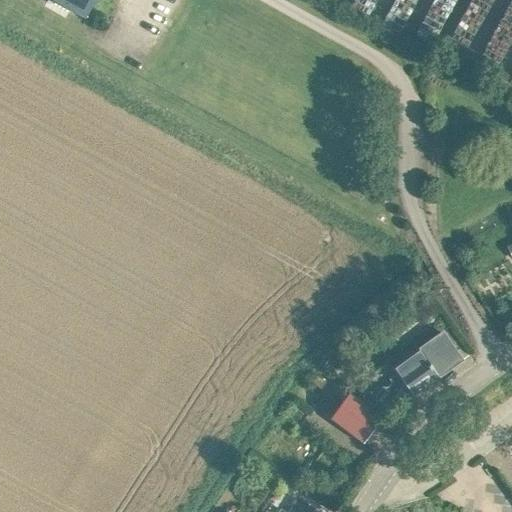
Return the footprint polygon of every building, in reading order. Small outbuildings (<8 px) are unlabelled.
[(51,0),(86,19),(95,0),(51,0)] [(376,403),(370,410),(382,419),(405,385),(413,396),(461,361),(460,359),(450,344),(442,334),(394,369),(397,374),(388,379),(391,383),(387,388),(381,387),(374,397),(376,403)] [(349,395),(330,420),(364,444),(382,419),(370,410),(349,395)] [(484,448),(494,464),(504,457),(494,442),(484,448)] [(244,511),(247,507),(253,510),(257,499),(244,493),(235,511),(244,511)] [(316,511),(318,511),(315,509),(314,511),(297,500),(289,511),(282,511),(277,508),(275,511),(316,511)]
